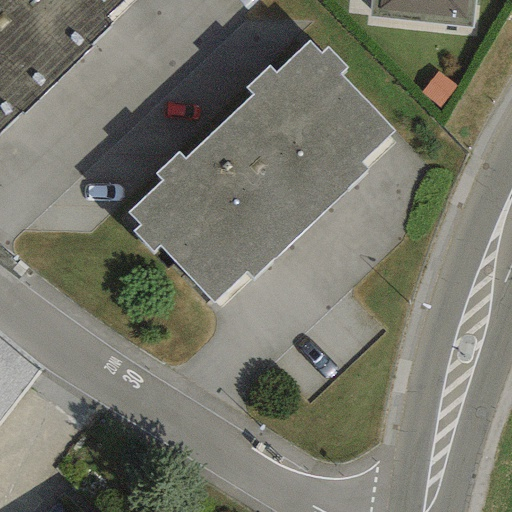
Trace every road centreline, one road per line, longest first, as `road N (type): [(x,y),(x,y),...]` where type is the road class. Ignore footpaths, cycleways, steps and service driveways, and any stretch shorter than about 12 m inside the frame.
road 1 (residential): [(324,511),(57,355),(0,299)]
road 2 (secondary): [(424,511),(461,348),(511,205)]
